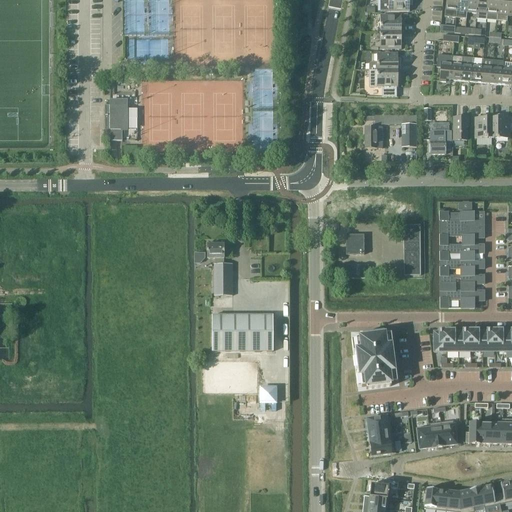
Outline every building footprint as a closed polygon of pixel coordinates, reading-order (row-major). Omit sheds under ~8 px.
[(381,0),(381,10),(389,10),(389,12),(410,12),(409,1),(412,1),(412,0),(381,0)] [(446,0),(446,11),(445,17),(456,18),(457,0),(446,0)] [(457,0),(456,18),(466,19),(467,13),(468,0),(457,0)] [(468,0),(467,13),(477,14),(478,0),(468,0)] [(478,0),(477,14),(476,19),(487,20),(487,19),(488,0),(478,0)] [(488,0),(487,19),(487,20),(496,21),(498,0),(488,0)] [(507,22),(507,16),(508,0),(498,0),(496,21),(507,22)] [(381,33),(404,33),(404,26),(401,26),(401,15),(381,15),(381,33)] [(404,33),(381,33),(381,50),(401,50),(401,39),(404,39),(404,33)] [(370,64),(370,71),(401,71),(401,64),(398,64),(398,53),(377,53),(377,62),(372,61),(370,64)] [(451,81),(453,57),(438,56),(437,68),(441,68),(439,82),(446,83),(446,80),(451,81)] [(453,57),(451,81),(461,82),(463,58),(453,57)] [(463,58),(461,82),(471,82),(473,59),(463,58)] [(473,59),(471,82),(481,83),(483,60),(473,59)] [(483,60),(481,83),(491,84),(493,60),(483,60)] [(493,60),(491,84),(501,85),(503,61),(493,60)] [(511,61),(503,61),(501,85),(511,86),(511,76),(511,61)] [(397,98),(397,88),(398,88),(398,77),(401,77),(401,71),(370,71),(370,88),(382,88),(382,98),(397,98)] [(126,130),(126,106),(105,106),(105,130),(110,130),(110,141),(122,141),(122,130),(126,130)] [(453,141),(467,141),(467,132),(465,132),(465,128),(468,128),(468,115),(461,115),(461,118),(453,118),(453,141)] [(492,139),(492,115),(485,115),(485,118),(475,118),(475,139),(492,139)] [(492,115),(492,139),(509,139),(509,118),(499,118),(499,115),(492,115)] [(385,116),(375,116),(375,125),(385,125),(385,116)] [(403,148),(416,148),(416,128),(415,128),(415,120),(407,120),(407,128),(402,128),(403,148)] [(365,149),(382,149),(382,128),(365,128),(365,149)] [(441,132),(431,132),(431,155),(445,155),(445,150),(451,150),(451,132),(441,132)] [(440,213),(440,230),(484,230),(484,221),(474,221),(474,213),(469,213),(462,213),(460,213),(460,220),(448,220),(448,213),(440,213)] [(404,276),(421,276),(420,225),(403,225),(404,276)] [(484,239),(484,230),(440,230),(440,246),(448,246),(448,240),(460,239),(460,245),(474,245),(474,239),(484,239)] [(346,255),(364,255),(364,235),(346,235),(346,255)] [(214,296),(232,296),(232,265),(223,265),(223,259),(224,259),(224,244),(207,245),(207,259),(216,259),(216,265),(214,265),(214,296)] [(484,245),(474,245),(460,245),(448,246),(440,246),(440,261),(448,261),(448,255),(460,255),(461,261),(474,261),(474,254),(484,254),(484,245)] [(484,261),(474,261),(461,261),(448,261),(440,261),(440,276),(448,276),(448,270),(461,270),(461,276),(474,276),(474,270),(484,270),(484,261)] [(347,279),(368,279),(368,266),(347,266),(347,279)] [(448,276),(440,276),(440,292),(455,292),(455,280),(461,280),(461,292),(474,291),(474,285),(484,285),(484,276),(474,276),(461,276),(448,276)] [(484,291),(474,291),(461,292),(455,292),(440,292),(440,309),(448,309),(448,302),(461,302),(461,309),(474,309),(474,302),(484,302),(484,291)] [(273,316),(213,316),(213,352),(273,352),(273,316)] [(495,352),(495,331),(487,332),(487,333),(483,333),(483,353),(495,352)] [(507,352),(507,333),(502,333),(502,331),(495,331),(495,352),(507,352)] [(366,387),(366,390),(391,387),(391,384),(397,383),(391,334),(384,335),(384,332),(359,335),(360,338),(358,338),(360,350),(355,351),(355,358),(361,357),(362,368),(357,369),(358,376),(363,375),(365,387),(366,387)] [(447,353),(447,332),(439,332),(439,334),(434,334),(434,353),(447,353)] [(459,353),(459,333),(454,334),(454,332),(447,332),(447,353),(459,353)] [(471,353),(471,332),(463,332),(463,333),(459,333),(459,353),(471,353)] [(483,353),(483,333),(478,333),(478,332),(471,332),(471,353),(483,353)] [(367,420),(369,433),(393,430),(391,417),(367,420)] [(511,445),(511,419),(502,420),(502,424),(503,424),(502,445),(511,445)] [(456,445),(453,421),(441,423),(444,447),(456,445)] [(444,447),(441,423),(429,424),(429,427),(432,448),(444,447)] [(480,444),(481,424),(470,424),(469,433),(466,433),(465,444),(480,444)] [(491,445),(492,424),(481,424),(480,444),(491,445)] [(502,445),(503,424),(502,424),(492,424),(491,445),(502,445)] [(432,448),(429,427),(417,428),(420,450),(432,448)] [(394,441),(393,430),(369,433),(370,444),(394,441)] [(396,454),(394,441),(370,444),(372,457),(396,454)] [(371,485),(369,498),(389,500),(391,489),(398,490),(398,484),(377,481),(377,486),(371,485)] [(511,502),(511,481),(500,484),(502,494),(498,495),(500,505),(511,502)] [(500,505),(498,495),(493,496),(491,486),(480,489),(484,508),(500,505)] [(435,511),(438,491),(426,489),(426,495),(424,495),(423,502),(425,502),(424,510),(435,511)] [(480,489),(470,491),(474,511),(479,511),(484,511),(484,509),(484,508),(480,489)] [(444,511),(446,511),(448,492),(438,491),(435,511),(444,511)] [(474,511),(470,491),(459,493),(459,511),(474,511)] [(459,511),(459,493),(448,492),(446,511),(459,511)] [(388,511),(389,500),(369,498),(368,508),(388,511)]
